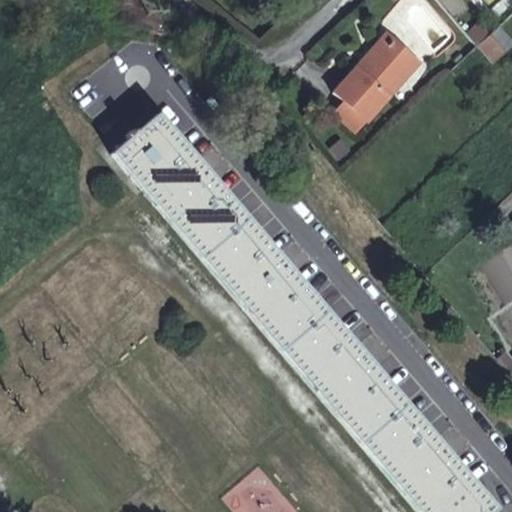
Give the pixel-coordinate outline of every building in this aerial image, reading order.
[(462,34),(488,66),(511,46),(511,44),(497,26),(487,34),(477,22),(462,34)] [(389,31),(356,65),(361,69),(389,40),(400,51),(405,46),(389,31)] [(332,91),(342,100),(365,120),(421,60),(405,46),(400,51),(389,40),(361,69),(356,65),(332,91)] [(365,120),(342,100),(331,112),(353,132),(365,120)] [(487,511),(492,509),(155,115),(108,157),(413,511),(487,511)] [(168,240),(150,220),(140,228),(158,248),(168,240)] [(221,500),(232,511),(296,511),(257,468),(221,500)]
